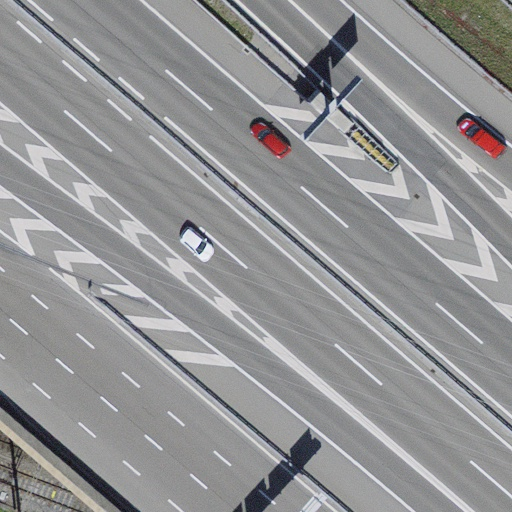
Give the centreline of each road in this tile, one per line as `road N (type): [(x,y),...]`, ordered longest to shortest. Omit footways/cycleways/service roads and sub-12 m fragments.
road 1 (motorway): [(0,54),(511,497)]
road 2 (motorway): [(0,166),(320,406),(483,511)]
road 3 (motorway): [(511,369),(84,0)]
road 4 (motorway): [(511,243),(261,0)]
road 5 (motorway): [(0,311),(229,511)]
road 6 (motorway): [(511,168),(315,0)]
